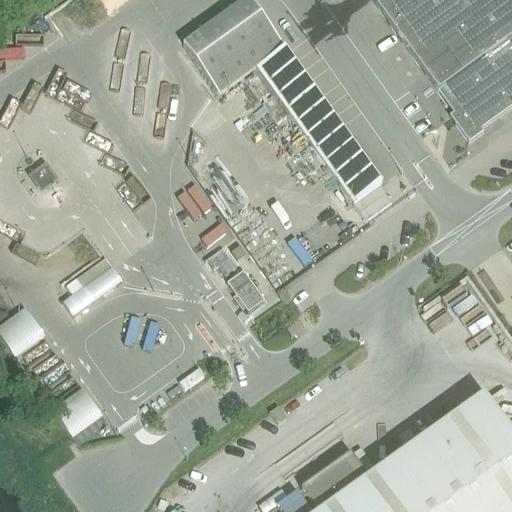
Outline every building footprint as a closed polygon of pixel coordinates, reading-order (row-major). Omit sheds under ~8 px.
[(511,0),(368,0),(452,117),(449,119),(468,146),(482,135),(480,132),(511,109),(511,0)] [(380,188),(283,52),(247,1),(182,48),(217,96),(254,70),(365,224),(391,206),(379,189),(380,188)] [(239,250),(230,256),(237,264),(245,258),(239,250)] [(204,265),(211,275),(229,262),(222,252),(204,265)] [(263,304),(242,275),(226,287),(239,305),(237,306),(247,319),(260,310),(258,308),(263,304)] [(24,361),(49,341),(27,315),(3,335),(24,361)] [(307,511),(511,511),(511,442),(482,401),(366,484),(362,479),(364,478),(349,457),(300,492),(312,509),(307,511)] [(61,416),(69,441),(104,430),(96,405),(61,416)] [(277,410),(269,416),(277,428),(286,422),(277,410)]
